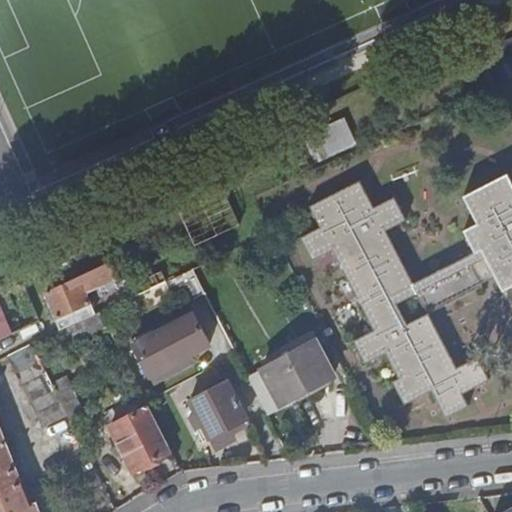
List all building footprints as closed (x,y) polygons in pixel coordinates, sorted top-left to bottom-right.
[(317,159),(359,143),(349,116),(306,133),(317,159)] [(431,316),(486,289),(485,285),(498,279),(511,305),(511,180),(509,175),(465,198),(480,225),(466,232),(477,253),(415,285),(388,231),(408,221),(396,198),(376,209),(362,181),(312,207),(323,228),(303,238),(315,261),(335,251),(377,331),(356,341),(368,364),(389,354),(402,380),(396,383),(407,406),(435,392),(449,419),(471,407),(465,396),(492,382),(480,359),(459,370),(431,316)] [(0,244),(8,241),(0,221),(0,244)] [(219,275),(233,268),(227,254),(212,261),(219,275)] [(59,318),(90,304),(86,293),(107,284),(109,289),(118,285),(122,283),(113,262),(108,265),(48,292),(59,318)] [(173,297),(187,290),(192,300),(206,294),(193,270),(166,282),(165,283),(173,297)] [(165,283),(166,282),(162,272),(147,279),(152,289),(165,283)] [(64,328),(95,314),(90,304),(59,318),(64,328)] [(70,344),(108,327),(101,312),(64,330),(70,344)] [(210,346),(193,315),(134,347),(151,379),(210,346)] [(267,413),(334,377),(315,341),(248,376),(267,413)] [(44,427),(68,415),(59,397),(31,345),(7,356),(44,427)] [(210,439),(248,420),(228,382),(190,401),(197,414),(210,439)] [(74,427),(88,419),(73,389),(59,397),(68,415),(74,427)] [(135,471),(173,452),(150,407),(112,426),(135,471)] [(197,414),(190,417),(197,429),(203,426),(197,414)] [(248,420),(210,439),(217,450),(235,440),(232,434),(251,425),(248,420)] [(0,511),(39,511),(37,505),(30,508),(0,433),(0,511)]
